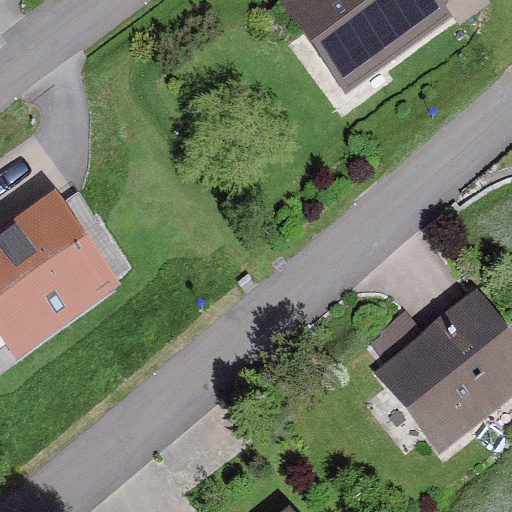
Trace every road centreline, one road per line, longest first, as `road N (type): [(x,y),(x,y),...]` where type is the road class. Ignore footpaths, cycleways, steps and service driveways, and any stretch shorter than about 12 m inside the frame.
road 1 (residential): [(511,99),(50,511)]
road 2 (residential): [(0,77),(102,0)]
